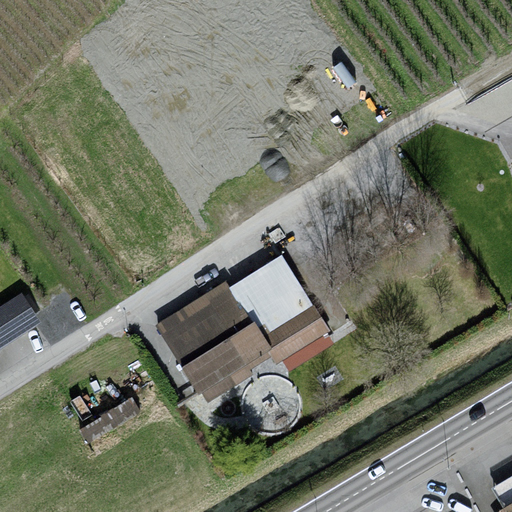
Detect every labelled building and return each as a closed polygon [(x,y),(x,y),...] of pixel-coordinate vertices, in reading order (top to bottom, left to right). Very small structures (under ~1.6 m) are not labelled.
[(278,257),(156,329),(202,407),(325,334),(278,257)] [(0,349),(37,324),(17,296),(0,307),(0,349)] [(80,420),(86,436),(143,411),(136,395),(80,420)] [(504,502),(511,497),(511,473),(494,483),(504,502)] [(511,511),(511,500),(493,511),(511,511)]
